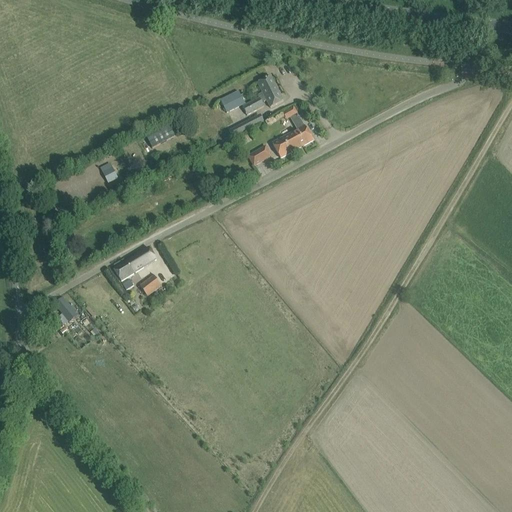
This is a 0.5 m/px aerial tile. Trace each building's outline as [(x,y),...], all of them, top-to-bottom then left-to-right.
[(258,84),(263,93),(257,96),(259,99),(243,107),(248,116),(264,108),(262,103),(267,101),(270,108),(283,101),(270,77),(258,84)] [(221,100),(227,113),(245,104),(239,92),(221,100)] [(295,107),(286,112),(289,116),(297,112),(295,107)] [(233,139),(264,123),(260,115),(229,132),(233,139)] [(153,149),(175,137),(170,126),(147,138),(153,149)] [(313,141),(308,132),(305,127),(273,144),(281,159),(313,141)] [(265,148),(249,158),(254,166),(270,156),(265,148)] [(104,186),(118,179),(110,164),(100,169),(103,173),(99,175),(104,186)] [(121,282),(130,277),(156,261),(148,249),(134,257),(114,270),(121,282)] [(140,286),(148,297),(162,287),(153,276),(140,286)] [(124,286),(127,291),(133,287),(130,283),(124,286)] [(77,316),(62,299),(55,305),(69,322),(77,316)] [(145,323),(152,330),(164,318),(158,311),(145,323)]
